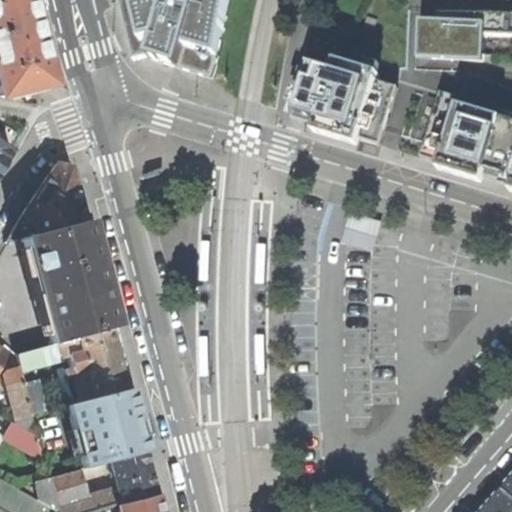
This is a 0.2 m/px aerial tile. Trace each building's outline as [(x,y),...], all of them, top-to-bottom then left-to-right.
[(30,11),(27,0),(0,0),(0,95),(49,84),(30,11)] [(216,81),(233,0),(120,0),(124,14),(128,29),(133,30),(130,33),(138,31),(144,57),(150,60),(161,64),(189,73),(216,81)] [(511,16),(463,15),(439,15),(439,24),(439,43),(454,43),(453,55),(455,55),(468,56),(486,56),(487,37),(511,37),(511,16)] [(439,43),(439,24),(422,23),(421,61),(455,62),(455,55),(453,55),(454,43),(439,43)] [(138,31),(130,33),(133,47),(136,63),(150,60),(144,57),(138,31)] [(382,147),(399,89),(379,84),(381,77),(337,64),(334,74),(306,65),(295,116),(314,121),(312,126),(334,133),(382,147)] [(511,186),(511,115),(443,95),(423,159),(511,186)] [(0,170),(11,150),(0,143),(0,170)] [(5,243),(22,238),(83,222),(69,169),(54,166),(37,188),(32,195),(5,243)] [(383,224),(352,215),(344,247),(374,256),(383,224)] [(22,238),(50,344),(111,328),(97,275),(83,222),(22,238)] [(211,282),(216,282),(216,278),(216,243),(207,243),(207,248),(207,277),(207,282),(211,282)] [(267,245),(263,245),(263,284),(271,284),(271,279),(271,250),(271,245),(267,245)] [(79,402),(128,389),(119,358),(111,328),(50,344),(15,354),(18,364),(19,369),(34,365),(60,358),(66,382),(73,381),(79,402)] [(265,338),(260,338),(263,377),(271,377),(271,372),(269,342),(269,337),(265,338)] [(210,379),(214,379),(213,340),(204,340),(204,346),(205,374),(205,379),(210,379)] [(18,364),(6,368),(4,372),(16,418),(13,421),(36,435),(30,415),(22,382),(19,369),(18,364)] [(37,378),(34,365),(19,369),(22,382),(37,378)] [(30,415),(45,411),(37,378),(22,382),(30,415)] [(145,452),(128,389),(79,402),(71,404),(76,423),(80,422),(89,457),(84,458),(86,468),(111,461),(145,452)] [(76,423),(71,404),(64,406),(81,469),(86,468),(84,458),(89,457),(80,422),(76,423)] [(48,478),(36,437),(11,421),(0,442),(0,479),(14,487),(48,478)] [(150,472),(145,452),(111,461),(123,504),(156,495),(150,472)] [(56,511),(94,511),(114,507),(110,492),(87,498),(81,469),(48,478),(56,511)] [(0,511),(47,511),(50,507),(14,487),(0,479),(0,511)] [(511,511),(511,499),(504,492),(490,509),(486,511),(511,511)] [(160,511),(156,495),(123,504),(118,506),(119,511),(160,511)]
